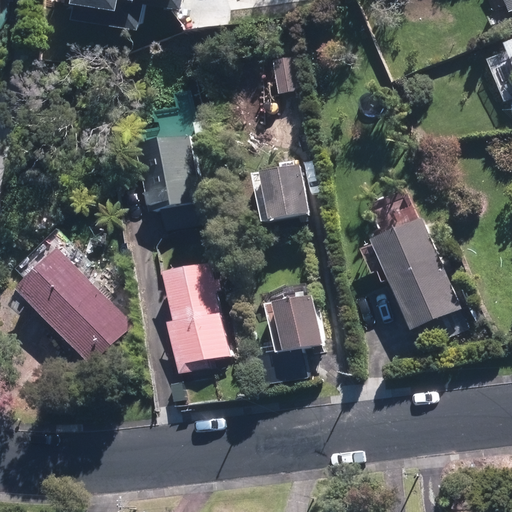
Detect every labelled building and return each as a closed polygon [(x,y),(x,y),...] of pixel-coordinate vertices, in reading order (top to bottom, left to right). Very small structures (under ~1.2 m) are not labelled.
[(511,42),(508,44),(511,53),(511,54),(489,64),(505,103),(511,99),(511,42)] [(205,209),(199,141),(147,146),(152,213),(205,209)] [(286,163),(286,172),(262,174),(266,225),(320,220),(316,169),(301,170),(300,162),(286,163)] [(469,310),(430,218),(377,241),(417,333),(469,310)] [(34,284),(25,292),(97,371),(144,328),(59,236),(22,270),(34,284)] [(224,272),(175,276),(180,324),(176,324),(181,377),(201,375),(200,365),(232,362),(224,272)] [(331,348),(325,298),(276,303),(282,354),(331,348)]
